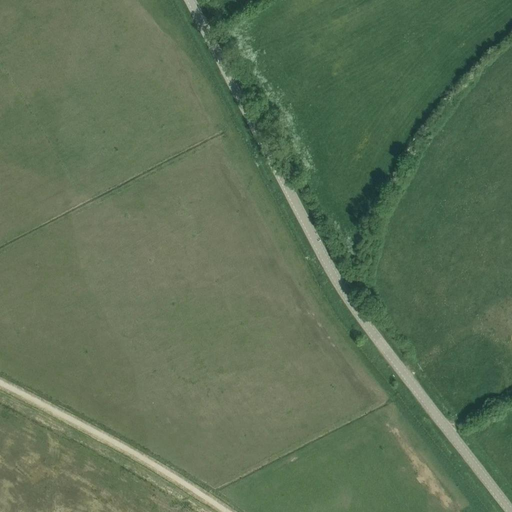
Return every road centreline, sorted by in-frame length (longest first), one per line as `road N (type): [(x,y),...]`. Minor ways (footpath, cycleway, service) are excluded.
road 1 (tertiary): [(510,511),(321,257),(189,0)]
road 2 (track): [(224,511),(185,482),(0,385)]
